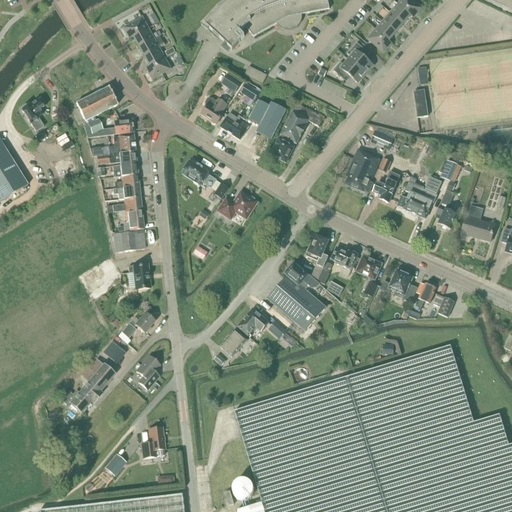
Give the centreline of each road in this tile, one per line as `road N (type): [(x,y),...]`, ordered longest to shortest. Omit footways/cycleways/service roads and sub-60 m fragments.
road 1 (secondary): [(511,303),(306,210)]
road 2 (unclassified): [(174,325),(158,162),(165,118)]
road 3 (residential): [(176,347),(202,339),(306,210)]
road 4 (residential): [(357,118),(287,82),(360,0)]
road 5 (secondary): [(165,118),(113,73),(61,0)]
road 6 (residential): [(357,118),(460,0)]
road 7 (secondary): [(288,200),(165,118)]
road 8 (unclassified): [(179,376),(195,511)]
